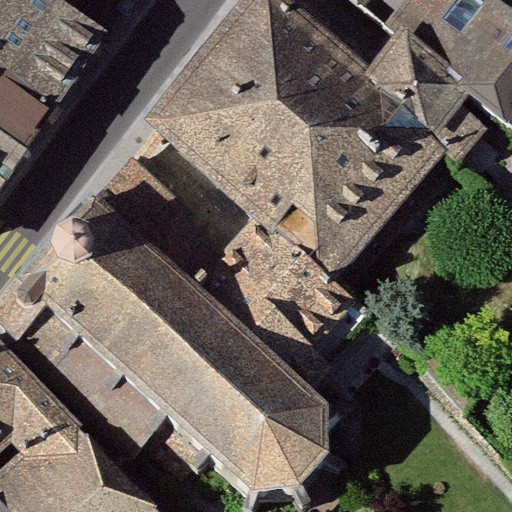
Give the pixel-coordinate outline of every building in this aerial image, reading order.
[(92,16),(64,0),(0,0),(0,61),(77,114),(126,37),(92,16)] [(64,0),(92,16),(103,0),(64,0)] [(353,80),(260,0),(234,0),(134,131),(240,223),(342,305),(456,158),(353,80)] [(358,0),(331,0),(348,13),(358,0)] [(511,36),(458,0),(405,0),(384,38),(480,120),(511,147),(511,36)] [(511,0),(459,0),(511,36),(511,0)] [(384,38),(353,80),(456,158),(480,120),(384,38)] [(0,61),(0,130),(49,159),(77,114),(0,61)] [(0,221),(49,159),(0,130),(0,221)] [(213,254),(117,168),(97,196),(314,388),(331,369),(309,348),(342,305),(240,223),(213,254)] [(314,388),(97,196),(0,313),(0,333),(127,455),(149,433),(223,501),(260,500),(301,461),(300,418),(314,388)] [(143,511),(0,365),(0,511),(143,511)]
